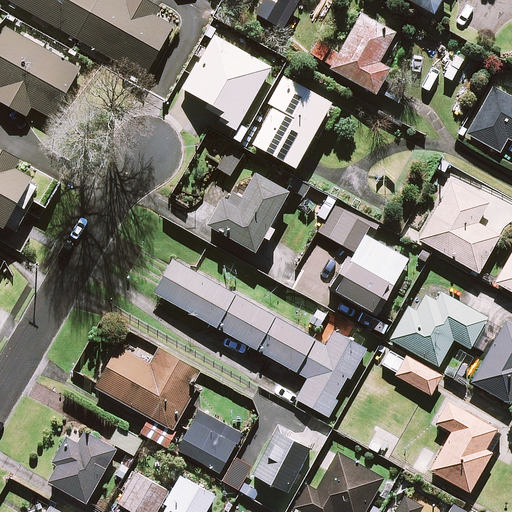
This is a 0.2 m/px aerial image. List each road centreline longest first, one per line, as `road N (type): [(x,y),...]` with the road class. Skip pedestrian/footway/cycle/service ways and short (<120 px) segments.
road 1 (residential): [(117,199),(0,401)]
road 2 (residential): [(183,0),(197,14),(195,25),(157,93),(151,140),(117,199)]
road 3 (residential): [(117,199),(0,126)]
